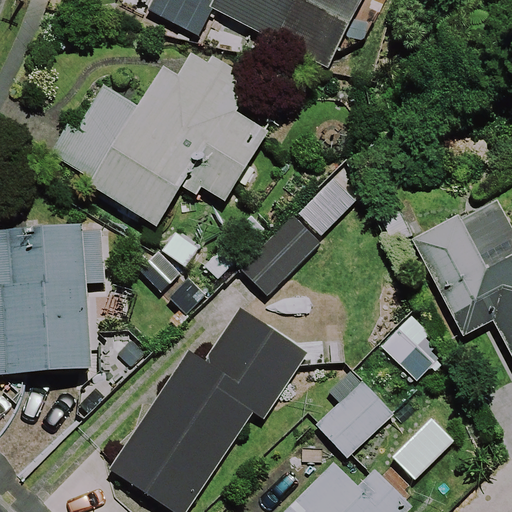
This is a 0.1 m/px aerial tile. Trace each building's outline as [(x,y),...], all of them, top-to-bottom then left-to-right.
[(333,76),(367,0),(192,0),(209,7),(204,18),(333,76)] [(98,90),(50,172),(155,235),(182,188),(225,214),(272,135),(239,116),(255,88),(208,60),(203,69),(185,59),(173,79),(151,66),(126,107),(98,90)] [(511,261),(485,277),(455,223),(409,248),(462,345),(490,330),(511,369),(511,261)] [(319,247),(294,224),(241,280),(266,303),(319,247)] [(108,329),(111,233),(0,228),(0,385),(96,389),(98,329),(108,329)] [(202,368),(188,358),(108,475),(161,511),(188,511),(252,420),(261,426),(296,375),(328,377),(330,345),(280,342),(239,314),(202,368)] [(392,418),(359,384),(312,430),(345,463),(392,418)] [(356,495),(333,471),(291,511),(407,511),(374,478),(356,495)]
